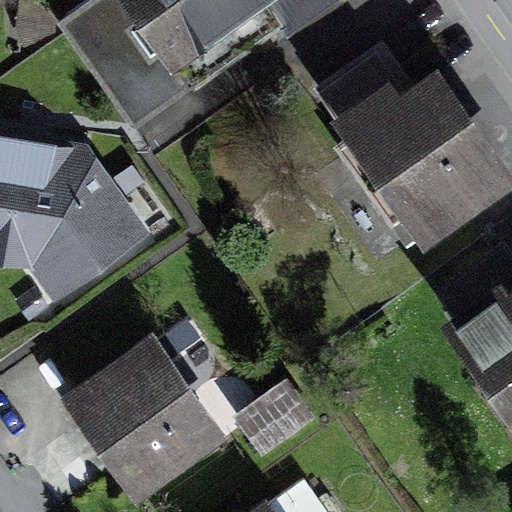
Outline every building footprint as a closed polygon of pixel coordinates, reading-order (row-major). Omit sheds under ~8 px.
[(74,0),(58,12),(132,124),(280,22),(287,34),(333,0),(74,0)] [(318,79),(425,229),(511,169),(511,152),(437,48),(409,68),(383,35),(318,79)] [(0,123),(0,254),(29,260),(55,296),(150,226),(89,138),(0,123)] [(440,303),(511,403),(511,244),(506,236),(436,286),(446,299),(440,303)] [(155,316),(61,383),(138,486),(228,423),(155,316)] [(287,370),(232,408),(263,451),(317,413),(287,370)] [(266,482),(223,511),(329,511),(304,474),(274,493),(266,482)]
